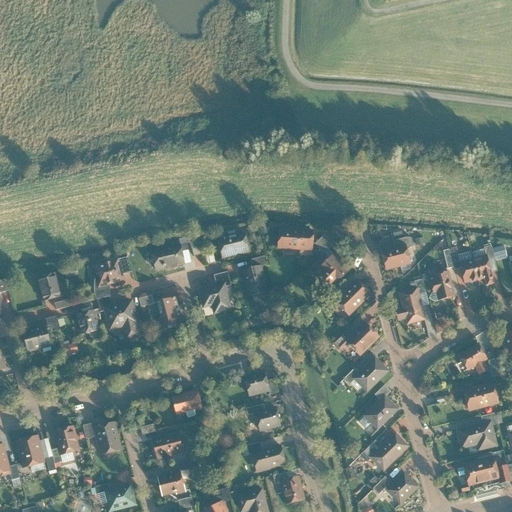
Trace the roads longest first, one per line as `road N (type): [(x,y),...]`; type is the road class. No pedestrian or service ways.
road 1 (residential): [(324,511),(282,356),(269,352),(207,368)]
road 2 (residential): [(407,398),(363,237)]
road 3 (residential): [(511,312),(422,362),(407,398)]
road 4 (residential): [(148,511),(119,392)]
